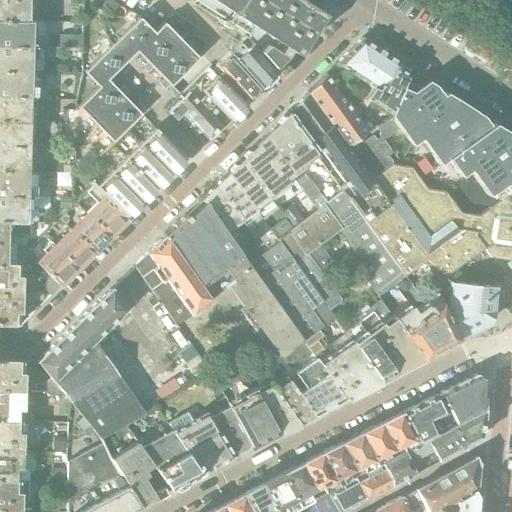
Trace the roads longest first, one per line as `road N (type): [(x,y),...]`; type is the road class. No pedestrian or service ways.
road 1 (residential): [(0,347),(40,332),(369,8)]
road 2 (residential): [(168,511),(465,355),(511,349)]
road 3 (residential): [(511,100),(369,8)]
road 4 (residential): [(360,511),(475,450),(503,445)]
